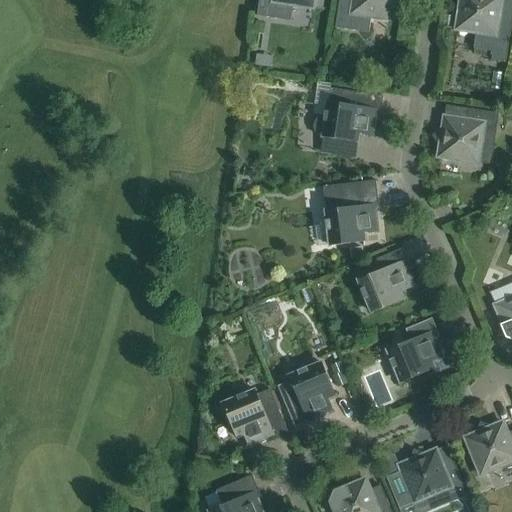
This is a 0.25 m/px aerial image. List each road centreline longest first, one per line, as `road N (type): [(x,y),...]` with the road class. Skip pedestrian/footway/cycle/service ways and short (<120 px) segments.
road 1 (residential): [(494,384),(401,170),(427,0)]
road 2 (residential): [(300,511),(283,470),(494,384)]
